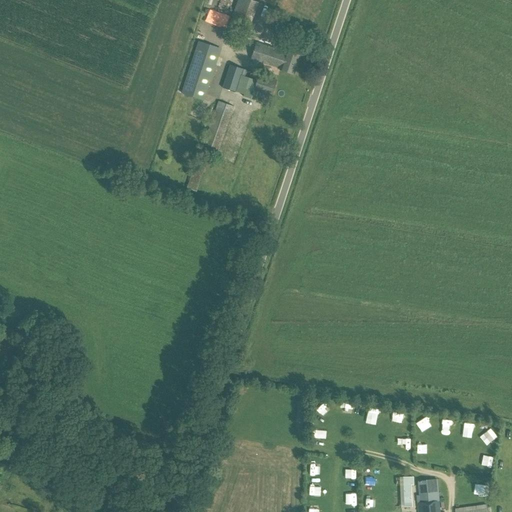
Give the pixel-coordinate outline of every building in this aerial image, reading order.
[(252,0),(237,0),(228,26),(247,33),(258,2),(252,0)] [(258,40),(251,59),(294,75),(301,55),(258,40)] [(198,41),(181,93),(204,101),(221,48),(198,41)] [(229,65),(222,87),(235,92),(243,69),(229,65)] [(258,76),(253,91),(270,97),(275,81),(258,76)] [(218,101),(200,153),(209,156),(215,159),(234,107),(218,101)] [(200,153),(186,190),(196,193),(209,156),(200,153)] [(44,335),(31,359),(36,362),(49,338),(44,335)] [(23,341),(18,350),(28,356),(34,347),(23,341)] [(340,397),(340,407),(348,407),(349,397),(340,397)] [(362,411),(371,412),(372,402),(363,401),(362,411)] [(389,406),(387,414),(396,415),(398,407),(389,406)] [(486,437),(494,431),(488,422),(479,428),(486,437)] [(3,458),(0,461),(0,467),(19,477),(23,468),(3,458)] [(413,476),(403,477),(404,507),(412,506),(411,485),(414,485),(413,476)] [(419,495),(416,495),(417,503),(418,511),(440,511),(439,501),(437,479),(417,481),(419,495)]
